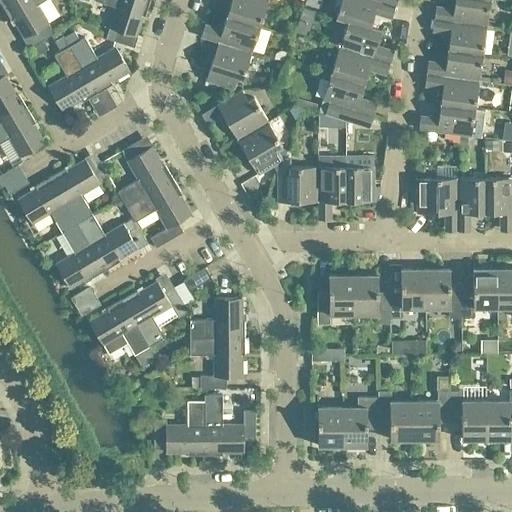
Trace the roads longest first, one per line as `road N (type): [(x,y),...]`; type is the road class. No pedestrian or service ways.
road 1 (residential): [(289,495),(283,313),(251,251)]
road 2 (tertiary): [(44,507),(289,495)]
road 3 (residential): [(384,240),(421,0)]
road 4 (tertiary): [(289,495),(511,491)]
road 5 (residential): [(44,507),(33,431),(0,365)]
road 6 (residential): [(99,292),(228,216)]
road 7 (residential): [(228,216),(157,93)]
road 8 (residential): [(251,251),(282,241),(384,240)]
road 9 (residential): [(65,147),(0,34)]
road 10 (residential): [(384,240),(511,241)]
